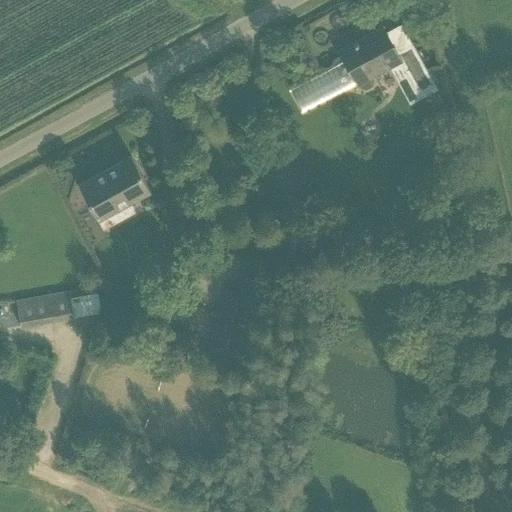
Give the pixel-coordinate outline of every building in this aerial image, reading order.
[(382,27),(338,51),(348,69),(356,83),(357,87),(359,89),(362,90),(364,90),(367,90),(370,89),(372,87),(373,84),(373,81),(373,78),(371,75),(398,61),(409,81),(416,94),(434,85),(427,71),(421,62),(412,44),(396,53),(382,27)] [(131,157),(78,186),(97,221),(113,212),(118,221),(135,212),(130,203),(150,192),(131,157)] [(302,261),(295,229),(236,243),(243,274),(302,261)] [(259,291),(228,282),(209,349),(240,358),(259,291)] [(69,292),(15,302),(17,310),(7,312),(9,325),(19,323),(20,327),(73,317),(69,292)]
